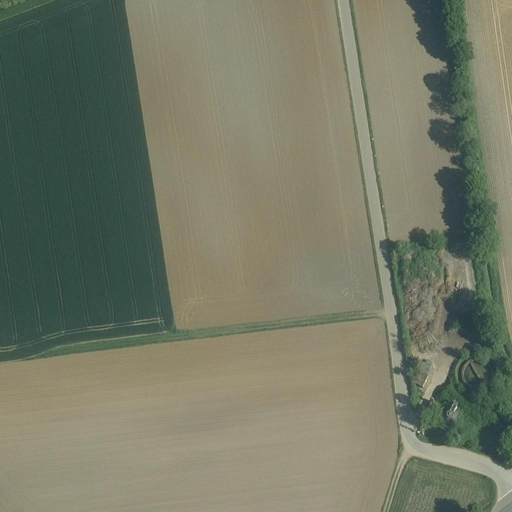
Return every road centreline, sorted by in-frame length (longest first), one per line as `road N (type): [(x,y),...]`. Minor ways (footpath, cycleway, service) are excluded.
road 1 (unclassified): [(511,477),(421,450),(408,432),(342,0)]
road 2 (track): [(392,309),(46,351)]
